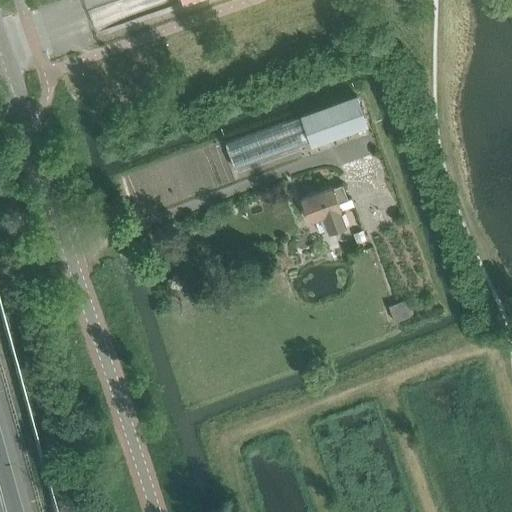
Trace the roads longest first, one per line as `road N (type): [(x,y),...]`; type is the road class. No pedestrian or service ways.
road 1 (unclassified): [(155,511),(0,51)]
road 2 (track): [(251,511),(231,436),(510,336)]
